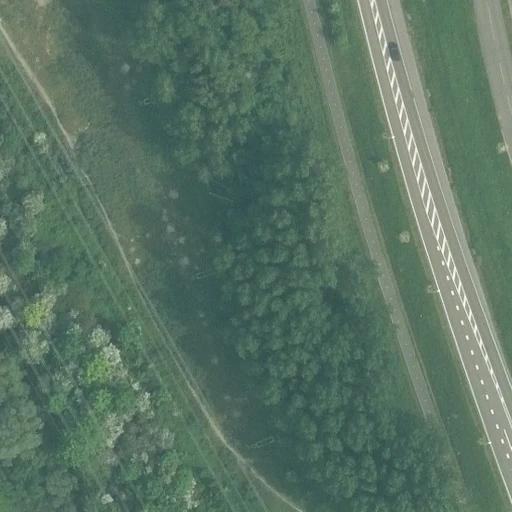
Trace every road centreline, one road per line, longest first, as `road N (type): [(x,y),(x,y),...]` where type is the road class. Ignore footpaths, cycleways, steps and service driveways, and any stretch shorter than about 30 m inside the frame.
road 1 (track): [(0,38),(218,437),(304,511)]
road 2 (primary): [(511,441),(402,127),(374,0)]
